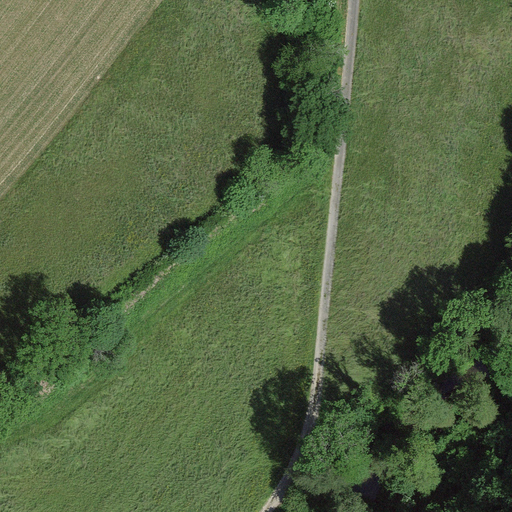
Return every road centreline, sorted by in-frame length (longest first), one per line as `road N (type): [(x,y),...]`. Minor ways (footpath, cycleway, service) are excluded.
road 1 (track): [(356,0),(315,444),(267,511)]
road 2 (track): [(340,180),(309,187),(231,245),(85,383),(0,439)]
